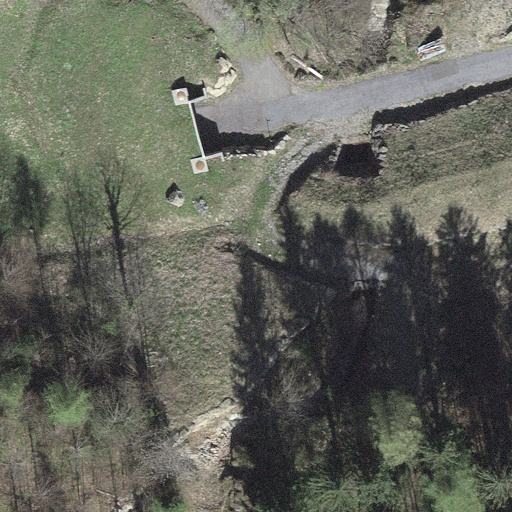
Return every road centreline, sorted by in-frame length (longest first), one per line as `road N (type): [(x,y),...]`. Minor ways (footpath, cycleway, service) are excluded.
road 1 (track): [(422,511),(418,419),(403,369),(396,278),(387,263),(279,243),(256,206),(357,97)]
road 2 (track): [(194,0),(280,114)]
